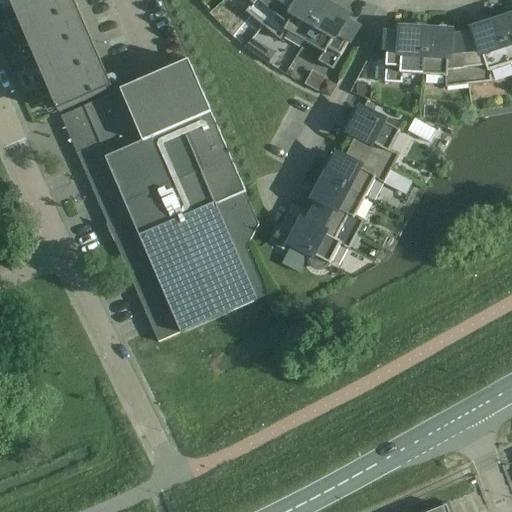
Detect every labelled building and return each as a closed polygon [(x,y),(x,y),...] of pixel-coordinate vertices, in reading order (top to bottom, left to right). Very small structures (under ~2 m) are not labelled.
[(10,0),(59,113),(59,114),(114,90),(113,87),(112,87),(107,89),(68,0),(10,0)] [(264,27),(286,0),(249,0),(254,5),(247,13),(264,27)] [(306,43),(328,6),(316,0),(286,0),(264,27),(281,41),(288,33),(306,43)] [(328,6),(306,43),(324,54),(319,62),(334,71),(357,32),(358,31),(345,23),(348,18),(347,18),(351,12),(352,13),(352,12),(342,6),(342,7),(343,8),(340,13),(328,6)] [(498,25),(511,66),(511,65),(511,12),(508,14),(509,15),(510,15),(511,21),(498,25)] [(511,66),(498,25),(485,29),(483,23),(484,23),(484,22),(473,25),(473,26),(475,26),(477,32),(476,32),(478,38),(464,39),(469,86),(492,83),(491,72),(511,66)] [(425,76),(427,33),(413,33),(414,26),(415,26),(415,25),(404,24),(404,26),(405,26),(404,32),(403,38),(388,37),(388,38),(389,38),(387,62),(380,61),(377,65),(376,79),(379,83),(386,83),(386,84),(403,85),(404,75),(425,76)] [(469,86),(464,39),(451,41),(451,35),(450,35),(451,29),(452,29),(452,27),(440,27),(440,28),(442,28),(441,34),(427,33),(425,76),(446,78),(447,89),(469,86)] [(242,34),(237,40),(246,46),(252,38),(247,34),(242,34)] [(253,39),(245,48),(248,50),(253,53),(260,43),(253,39)] [(248,249),(260,226),(246,194),(247,194),(190,62),(62,118),(153,330),(159,344),(181,335),(182,336),(259,302),(258,301),(268,297),(248,249)] [(321,92),(331,98),(337,87),(327,81),(321,92)] [(358,87),(357,96),(371,96),(371,87),(358,87)] [(351,149),(392,171),(400,156),(391,152),(399,136),(401,132),(364,113),(365,112),(363,112),(356,125),(351,122),(351,121),(350,121),(345,131),(346,131),(347,130),(352,133),(352,134),(357,137),(351,149)] [(328,179),(366,199),(376,180),(385,185),(392,171),(351,149),(344,161),(339,158),(339,159),(333,156),(334,155),(333,154),(327,164),(329,165),(329,164),(335,167),(328,179)] [(351,233),(358,237),(365,222),(356,217),(366,199),(328,179),(322,191),(316,188),(317,187),(316,187),(310,197),(312,197),(312,196),(317,199),(317,200),(322,203),(316,215),(351,233)] [(358,237),(351,233),(316,215),(310,227),(304,224),(304,225),(299,222),(299,221),(298,220),(293,230),(294,231),(294,230),(300,233),(293,246),(294,247),(294,246),(311,255),(311,256),(310,259),(310,262),(311,265),(313,267),(316,269),(319,270),(322,270),(325,269),(327,268),(329,265),(331,266),(341,246),(350,251),(358,237)] [(282,239),(277,247),(288,253),(293,245),(282,239)] [(453,511),(450,503),(427,511),(453,511)]
